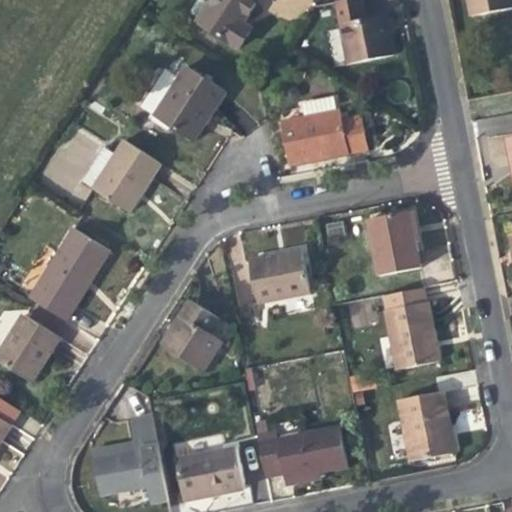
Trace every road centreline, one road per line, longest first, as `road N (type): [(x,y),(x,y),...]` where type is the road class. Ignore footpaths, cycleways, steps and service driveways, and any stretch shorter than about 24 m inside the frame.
road 1 (residential): [(455,165),(231,213),(196,229),(49,455)]
road 2 (residential): [(455,165),(511,429)]
road 3 (residential): [(305,511),(511,464)]
road 4 (residential): [(423,0),(455,165)]
